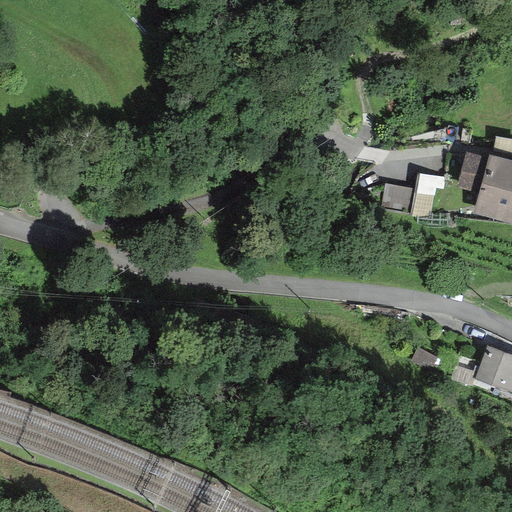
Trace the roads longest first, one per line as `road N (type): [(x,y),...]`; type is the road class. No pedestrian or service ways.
road 1 (unclassified): [(0,223),(194,277),(379,295),(511,331)]
road 2 (track): [(110,256),(189,303),(323,344),(363,366),(407,401),(506,511)]
road 3 (track): [(500,23),(440,48),(376,58),(360,81),(367,120),(355,149)]
